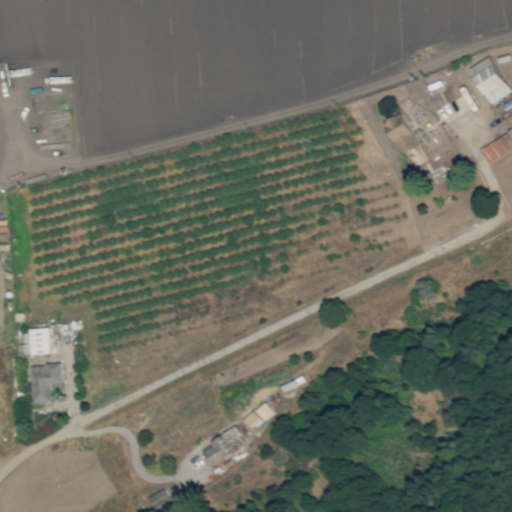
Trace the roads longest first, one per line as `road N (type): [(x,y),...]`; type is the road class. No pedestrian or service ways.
road 1 (residential): [(0,478),(78,428),(501,221),(489,178)]
road 2 (residential): [(511,45),(0,185)]
road 3 (residential): [(426,70),(489,178)]
